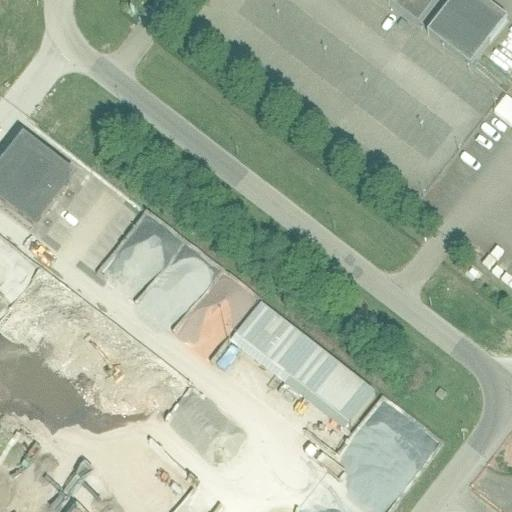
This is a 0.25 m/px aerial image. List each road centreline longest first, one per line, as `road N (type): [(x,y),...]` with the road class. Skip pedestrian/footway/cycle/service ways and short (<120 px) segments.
road 1 (unclassified): [(511,391),(86,62),(64,40),(56,0)]
road 2 (unclassified): [(427,511),(511,401)]
